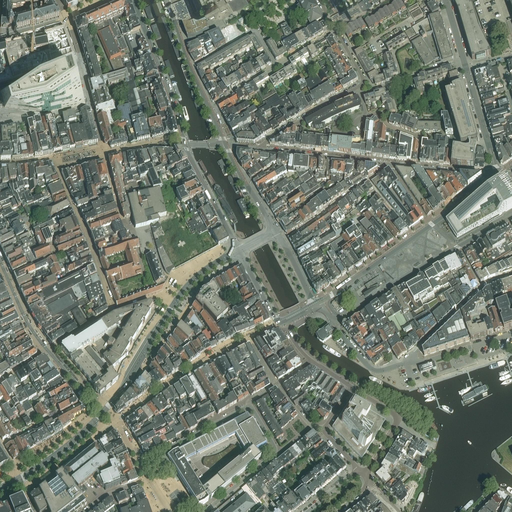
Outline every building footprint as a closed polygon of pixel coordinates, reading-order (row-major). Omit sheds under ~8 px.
[(2,0),(2,1),(3,1),(3,2),(2,20),(1,20),(1,28),(10,28),(11,28),(13,28),(12,26),(13,26),(12,21),(11,21),(11,17),(17,17),(17,12),(11,11),(12,9),(17,10),(17,9),(25,7),(24,3),(47,0),(2,0)] [(60,0),(67,11),(77,6),(73,0),(60,0)] [(186,0),(172,0),(173,1),(172,2),(173,3),(174,3),(175,6),(175,7),(174,8),(175,8),(176,8),(178,13),(177,14),(178,15),(180,14),(181,17),(182,17),(192,13),(186,0)] [(219,0),(220,1),(214,5),(213,2),(205,7),(207,11),(208,12),(212,19),(219,15),(238,3),(242,0),(219,0)] [(311,26),(323,19),(319,12),(312,0),(296,0),(300,6),(298,7),(296,8),(295,10),(296,12),(298,12),(299,11),(302,10),(305,17),(306,17),(311,26)] [(368,7),(363,0),(357,0),(358,1),(363,9),(368,7)] [(365,22),(369,30),(374,27),(374,28),(383,23),(383,22),(391,17),(392,18),(397,15),(396,14),(400,11),(401,12),(406,9),(403,4),(401,2),(400,0),(401,1),(365,22)] [(425,0),(429,5),(427,6),(433,16),(440,12),(435,2),(437,1),(436,0),(425,0)] [(471,0),(481,31),(482,34),(511,25),(511,24),(511,7),(511,6),(509,0),(471,0)] [(126,1),(121,3),(124,11),(131,8),(129,2),(128,2),(127,2),(126,1)] [(359,12),(363,9),(358,1),(354,4),(359,12)] [(456,6),(464,33),(479,29),(472,7),(470,2),(469,2),(456,6)] [(15,31),(30,27),(44,23),(60,18),(59,16),(58,15),(52,3),(51,4),(46,7),(45,7),(44,7),(44,8),(45,9),(46,11),(36,14),(35,10),(30,11),(30,12),(28,13),(29,16),(16,20),(12,21),(13,26),(12,26),(13,28),(13,29),(14,31),(15,31)] [(120,20),(123,15),(124,14),(123,13),(124,12),(124,11),(121,3),(114,6),(117,11),(116,12),(116,13),(113,14),(117,24),(120,22),(120,20)] [(143,7),(149,23),(155,21),(149,4),(143,7)] [(354,15),(359,12),(354,4),(349,7),(354,15)] [(408,10),(409,13),(419,7),(417,4),(408,10)] [(331,14),(339,10),(336,5),(332,7),(328,9),(331,14)] [(115,24),(117,24),(113,14),(116,13),(116,12),(117,11),(114,6),(109,9),(113,20),(115,24)] [(349,7),(345,9),(344,9),(349,17),(354,15),(349,7)] [(113,20),(109,9),(102,12),(105,18),(104,18),(105,21),(106,21),(107,22),(111,21),(113,20)] [(349,17),(344,9),(340,12),(344,20),(349,17)] [(414,20),(422,15),(423,14),(420,9),(410,14),(414,20)] [(344,20),(340,12),(339,10),(331,14),(334,20),(335,19),(336,21),(340,19),(341,21),(344,20)] [(192,13),(182,17),(181,17),(181,18),(181,19),(182,26),(183,28),(184,28),(188,39),(190,39),(190,40),(192,40),(192,39),(196,39),(209,32),(206,21),(204,16),(201,15),(205,14),(208,12),(207,11),(204,12),(199,14),(194,12),(192,13)] [(112,25),(111,21),(107,22),(106,21),(105,21),(104,18),(105,18),(102,12),(91,16),(93,22),(94,22),(95,26),(112,71),(113,73),(114,75),(126,71),(126,70),(122,56),(124,56),(125,55),(123,51),(127,49),(122,39),(117,41),(116,38),(118,37),(118,38),(121,37),(118,31),(117,27),(115,28),(113,25),(112,25)] [(128,21),(135,18),(133,12),(124,15),(127,21),(128,21)] [(409,39),(409,40),(414,47),(416,52),(420,59),(423,63),(425,66),(426,67),(443,62),(452,60),(453,59),(452,55),(451,53),(450,49),(449,45),(446,36),(445,31),(442,24),(442,21),(440,15),(430,17),(429,18),(425,20),(424,19),(416,23),(417,25),(412,28),(411,29),(405,33),(409,39)] [(85,25),(86,28),(94,25),(95,26),(94,22),(93,22),(91,16),(82,21),(84,26),(85,25)] [(171,42),(175,41),(165,16),(161,17),(171,42)] [(135,18),(128,21),(127,21),(126,22),(118,25),(120,30),(138,24),(137,21),(135,18)] [(327,29),(329,28),(323,19),(320,21),(322,24),(319,25),(324,33),(328,31),(327,29)] [(344,31),(348,39),(353,36),(352,35),(361,30),(361,31),(366,28),(364,24),(362,20),(362,21),(361,19),(361,20),(343,30),(344,31)] [(74,26),(77,34),(85,31),(87,30),(86,28),(85,25),(84,26),(82,21),(75,23),(76,24),(75,25),(74,26)] [(298,29),(301,34),(307,43),(312,40),(306,31),(304,32),(298,23),(295,25),(298,29)] [(130,33),(140,29),(139,26),(138,24),(120,30),(122,36),(130,33)] [(156,24),(151,26),(156,40),(161,38),(156,24)] [(236,32),(231,24),(227,27),(234,39),(238,36),(236,32)] [(319,25),(318,24),(311,28),(317,37),(324,33),(319,25)] [(286,25),(280,28),(285,38),(282,40),(283,41),(293,36),(286,25)] [(226,27),(223,29),(230,41),(234,39),(227,27),(226,27)] [(317,37),(311,28),(306,31),(312,40),(317,37)] [(223,29),(219,31),(226,43),(230,41),(223,29)] [(464,33),(472,60),(476,59),(477,61),(485,59),(485,56),(491,55),(479,29),(464,33)] [(273,34),(277,41),(284,36),(280,30),(273,34)] [(25,40),(5,44),(11,71),(13,79),(33,73),(52,64),(72,56),(64,33),(64,31),(45,36),(48,47),(50,53),(29,58),(27,51),(25,40)] [(212,34),(198,40),(198,42),(189,45),(188,46),(188,45),(188,47),(189,47),(190,51),(191,54),(190,54),(191,55),(191,56),(194,54),(200,51),(201,50),(202,52),(205,51),(204,49),(202,50),(201,48),(205,46),(206,48),(212,44),(215,50),(226,44),(223,38),(219,31),(212,34)] [(99,51),(101,50),(98,44),(94,32),(93,32),(97,44),(96,44),(99,51)] [(408,40),(407,40),(403,33),(384,44),(389,52),(408,40)] [(307,43),(301,34),(295,37),(300,47),(307,43)] [(79,38),(81,44),(90,41),(88,35),(79,38)] [(33,38),(24,40),(25,40),(27,51),(48,47),(45,36),(33,38)] [(254,36),(249,39),(253,46),(257,53),(260,52),(263,50),(254,36)] [(314,47),(317,53),(323,49),(320,45),(327,41),(331,49),(338,45),(332,36),(321,42),(321,43),(314,47)] [(133,53),(127,37),(124,37),(131,54),(133,53)] [(295,37),(288,41),(294,51),(300,47),(295,37)] [(210,71),(253,46),(249,39),(249,38),(197,68),(198,70),(197,70),(202,81),(207,78),(205,74),(210,71)] [(146,46),(145,43),(144,40),(138,42),(140,48),(146,46)] [(81,44),(83,50),(92,46),(91,45),(90,41),(81,44)] [(267,44),(273,56),(278,53),(272,41),(267,44)] [(294,51),(288,41),(283,44),(289,54),(294,51)] [(162,43),(158,45),(163,60),(167,59),(162,43)] [(178,61),(182,60),(176,44),(172,45),(178,61)] [(216,51),(215,50),(212,44),(206,48),(205,48),(209,55),(216,51)] [(334,55),(341,51),(338,45),(331,49),(334,55)] [(83,51),(84,55),(94,52),(92,46),(83,50),(83,51)] [(142,54),(148,51),(146,46),(140,48),(141,51),(142,54)] [(314,46),(307,51),(312,59),(319,55),(317,53),(314,47),(314,46)] [(357,58),(365,53),(362,49),(366,47),(365,46),(362,48),(354,52),(357,58)] [(277,61),(287,55),(284,49),(278,53),(273,56),(276,59),(277,61)] [(334,55),(331,49),(324,53),(328,58),(334,55)] [(135,69),(152,62),(150,57),(144,59),(142,54),(141,51),(133,54),(134,59),(133,59),(135,63),(137,62),(138,63),(133,65),(134,66),(132,66),(133,68),(134,68),(134,69),(135,69)] [(144,59),(150,57),(151,57),(148,51),(142,54),(144,59)] [(194,54),(198,61),(203,58),(200,54),(201,53),(200,51),(194,54)] [(337,60),(344,56),(341,51),(334,55),(337,60)] [(84,55),(86,60),(95,57),(94,52),(84,55)] [(111,71),(102,52),(100,53),(107,71),(105,72),(106,76),(113,73),(112,71),(111,71)] [(252,52),(246,55),(250,63),(256,74),(261,71),(256,62),(253,57),(254,56),(257,55),(255,52),(253,53),(252,52)] [(260,59),(266,68),(271,64),(272,64),(271,64),(270,62),(268,60),(269,59),(268,59),(267,57),(264,58),(260,52),(257,53),(260,59)] [(357,58),(360,63),(368,59),(365,53),(357,58)] [(396,69),(393,61),(391,54),(384,56),(383,54),(380,55),(381,57),(383,56),(386,67),(387,67),(388,71),(396,69)] [(125,55),(124,56),(122,56),(126,70),(131,68),(128,55),(125,56),(125,55)] [(245,67),(251,77),(256,74),(250,63),(246,55),(245,56),(250,63),(245,67)] [(334,55),(328,58),(331,64),(337,60),(334,55)] [(340,66),(347,62),(344,56),(337,60),(340,66)] [(86,60),(87,65),(97,62),(95,57),(86,60)] [(234,76),(240,84),(247,79),(241,69),(238,65),(242,63),(240,59),(232,64),(235,68),(234,68),(231,64),(227,67),(229,71),(230,70),(231,73),(235,71),(237,75),(234,76)] [(266,68),(260,59),(256,62),(261,71),(266,68)] [(364,69),(371,65),(368,59),(360,63),(364,69)] [(169,60),(164,62),(170,78),(175,77),(169,60)] [(337,60),(331,64),(334,69),(340,66),(337,60)] [(87,65),(89,71),(99,68),(97,62),(87,65)] [(137,73),(154,67),(152,62),(135,69),(136,72),(137,72),(137,73)] [(343,71),(350,67),(347,62),(340,66),(343,71)] [(186,82),(190,81),(183,63),(179,64),(183,74),(186,82)] [(374,70),(371,65),(364,69),(367,75),(374,70)] [(292,66),(288,69),(285,71),(290,78),(293,76),(297,83),(301,81),(304,79),(302,74),(298,76),(297,74),(292,66),(292,67),(292,66)] [(334,69),(337,75),(343,71),(340,66),(334,69)] [(245,67),(241,69),(247,79),(251,77),(245,67),(244,67),(245,67)] [(457,72),(456,72),(455,70),(452,71),(451,67),(450,67),(419,75),(420,76),(417,77),(418,80),(415,81),(414,82),(417,92),(424,89),(423,85),(428,83),(428,82),(443,78),(443,77),(448,75),(449,81),(450,80),(459,78),(457,72)] [(100,73),(99,68),(89,71),(91,76),(100,73)] [(129,82),(135,81),(131,68),(126,70),(126,71),(129,82)] [(145,75),(146,78),(156,74),(154,68),(135,75),(136,78),(145,75)] [(491,68),(486,69),(489,79),(491,86),(503,83),(502,80),(495,82),(491,69),(491,68)] [(396,75),(397,74),(396,69),(388,71),(383,73),(384,75),(378,77),(374,80),(375,85),(376,86),(392,81),(391,80),(394,79),(393,76),(396,75)] [(222,84),(227,92),(231,89),(226,81),(224,76),(226,75),(224,72),(223,72),(222,70),(217,73),(218,75),(217,75),(219,79),(222,84)] [(374,70),(367,75),(370,81),(371,80),(371,82),(374,80),(378,77),(378,76),(379,76),(376,70),(375,71),(374,70)] [(5,76),(0,77),(0,83),(10,81),(13,79),(11,71),(4,72),(5,76)] [(88,83),(91,95),(93,94),(99,93),(107,91),(105,83),(107,83),(108,86),(124,81),(125,84),(129,82),(126,71),(114,75),(102,79),(92,82),(92,81),(88,83)] [(213,84),(215,83),(216,82),(215,81),(217,80),(214,76),(213,76),(210,71),(205,74),(207,78),(208,77),(208,79),(203,82),(206,88),(213,84)] [(282,73),(286,81),(290,78),(285,71),(282,73)] [(343,71),(337,75),(341,82),(344,80),(342,76),(345,75),(343,71)] [(322,72),(317,75),(331,97),(335,94),(329,84),(327,80),(322,72)] [(352,84),(358,80),(353,72),(348,75),(350,78),(340,84),(343,89),(352,84)] [(92,82),(102,79),(100,73),(91,76),(92,81),(92,82)] [(276,76),(281,84),(286,81),(282,73),(276,76)] [(157,74),(156,74),(146,78),(144,78),(146,83),(147,85),(153,83),(154,85),(160,83),(157,74)] [(331,97),(317,75),(313,77),(326,100),(331,97)] [(234,76),(230,79),(236,87),(240,84),(234,76)] [(269,80),(269,81),(274,88),(281,84),(276,76),(269,80)] [(26,81),(0,92),(5,108),(14,109),(28,111),(45,114),(86,105),(80,82),(38,77),(26,81)] [(326,100),(313,77),(308,80),(321,103),(326,100)] [(218,87),(223,94),(227,92),(222,84),(219,79),(217,80),(215,81),(216,82),(215,83),(218,87)] [(231,89),(236,87),(230,79),(226,81),(231,89)] [(321,103),(308,80),(304,83),(311,95),(316,105),(321,103)] [(133,117),(133,119),(145,116),(146,116),(151,115),(151,112),(146,99),(151,97),(151,96),(158,94),(157,90),(158,89),(159,89),(160,88),(160,87),(161,86),(160,86),(159,87),(158,84),(160,84),(159,83),(160,83),(154,85),(154,86),(148,88),(148,87),(138,90),(135,81),(129,82),(125,84),(124,84),(130,107),(131,111),(133,117)] [(176,81),(171,83),(177,99),(182,97),(176,81)] [(479,90),(486,88),(485,82),(477,84),(479,90)] [(216,91),(215,92),(219,99),(224,95),(223,94),(218,87),(215,83),(213,84),(216,91)] [(259,92),(257,88),(254,83),(249,86),(255,95),(257,93),(262,101),(263,101),(265,100),(263,98),(259,92)] [(304,83),(298,87),(298,88),(310,109),(311,109),(316,106),(316,105),(311,95),(304,83)] [(216,91),(213,84),(206,88),(210,94),(215,92),(216,91)] [(469,110),(461,85),(454,87),(450,90),(450,91),(445,93),(452,116),(452,115),(453,117),(453,118),(460,143),(467,144),(469,144),(470,143),(478,141),(469,112),(468,113),(468,111),(469,110)] [(243,89),(249,98),(250,100),(256,96),(255,95),(249,86),(243,89)] [(479,90),(480,96),(495,91),(494,88),(491,89),(490,86),(486,88),(479,90)] [(298,88),(293,91),(294,93),(305,112),(310,109),(298,88)] [(195,106),(199,104),(193,89),(189,91),(195,106)] [(240,91),(245,100),(249,98),(243,89),(240,91)] [(425,89),(424,89),(417,92),(418,97),(427,95),(425,89)] [(480,96),(482,101),(506,94),(497,96),(496,94),(505,91),(504,89),(495,91),(480,96)] [(272,92),(263,98),(265,100),(276,93),(274,90),(271,91),(272,92)] [(384,104),(384,106),(393,103),(390,96),(389,94),(386,95),(385,91),(383,90),(374,93),(376,101),(381,99),(383,105),(384,104)] [(107,98),(109,97),(107,91),(99,93),(93,94),(93,96),(91,96),(93,102),(107,98)] [(246,105),(247,104),(245,100),(240,91),(235,94),(240,102),(243,101),(246,105)] [(294,93),(293,91),(286,95),(280,99),(277,95),(255,108),(257,112),(254,114),(266,135),(267,135),(272,132),(265,121),(266,120),(265,117),(267,115),(268,116),(269,116),(270,119),(269,120),(270,123),(276,120),(280,127),(286,123),(283,119),(278,112),(276,108),(278,107),(281,112),(292,106),(287,97),(294,93)] [(219,99),(215,92),(210,94),(212,97),(210,98),(212,103),(219,99)] [(151,96),(151,97),(152,97),(152,98),(153,98),(153,100),(156,106),(166,102),(163,93),(163,94),(162,94),(161,93),(158,94),(151,96)] [(294,93),(287,97),(292,106),(299,116),(305,112),(294,93)] [(240,102),(235,94),(231,97),(227,99),(231,105),(232,106),(233,106),(233,107),(236,105),(237,106),(241,104),(240,102)] [(482,101),(484,107),(508,100),(506,94),(482,101)] [(109,97),(107,98),(93,102),(95,109),(113,104),(113,101),(110,102),(109,97)] [(363,110),(359,98),(351,101),(345,103),(350,115),(355,113),(363,110)] [(231,105),(227,99),(223,102),(229,111),(230,112),(234,109),(232,106),(231,105)] [(509,104),(508,100),(484,107),(486,115),(508,108),(507,104),(509,104)] [(159,113),(164,112),(170,110),(169,108),(166,102),(156,106),(159,113)] [(223,102),(217,106),(219,109),(220,109),(223,114),(229,111),(223,102)] [(350,115),(345,103),(343,104),(337,106),(332,109),(337,121),(342,118),(349,116),(350,115)] [(95,109),(97,117),(99,117),(98,114),(110,111),(115,110),(113,104),(95,109)] [(186,104),(180,106),(184,121),(191,120),(186,104)] [(240,115),(250,109),(247,104),(246,105),(235,111),(234,109),(230,112),(229,111),(223,114),(227,122),(238,116),(240,115)] [(281,112),(287,122),(299,116),(292,106),(281,112)] [(130,107),(118,110),(119,114),(121,113),(122,120),(121,120),(121,122),(114,124),(115,131),(123,129),(123,127),(126,126),(126,127),(132,126),(132,125),(132,124),(131,124),(130,120),(133,119),(133,117),(131,118),(129,111),(131,111),(130,107)] [(200,108),(195,110),(200,122),(205,121),(200,108)] [(257,112),(255,108),(247,113),(236,119),(234,120),(227,123),(230,128),(249,117),(254,114),(257,112)] [(486,115),(488,122),(510,116),(508,108),(486,115)] [(83,125),(85,131),(94,129),(89,109),(87,110),(84,111),(80,112),(83,125)] [(329,124),(333,123),(336,121),(337,121),(332,109),(329,110),(323,113),(318,115),(325,127),(329,124)] [(159,120),(161,125),(166,123),(166,122),(173,120),(170,110),(164,112),(159,113),(158,113),(159,120)] [(110,129),(114,128),(110,111),(98,114),(99,117),(97,117),(101,132),(103,132),(110,129)] [(70,129),(75,148),(82,146),(78,127),(74,113),(74,112),(66,114),(67,116),(70,129)] [(262,139),(267,136),(266,135),(254,114),(249,117),(252,122),(262,139)] [(325,127),(318,115),(316,116),(310,120),(306,122),(309,128),(310,127),(313,129),(317,129),(323,128),(325,127)] [(403,118),(392,115),(389,124),(400,127),(403,118)] [(451,126),(449,118),(448,115),(445,115),(443,115),(442,115),(442,119),(443,119),(444,122),(444,123),(445,129),(445,130),(446,133),(453,133),(451,127),(451,126)] [(505,126),(505,127),(509,126),(511,124),(511,115),(510,116),(488,122),(491,130),(505,126)] [(69,149),(75,148),(70,129),(67,116),(62,117),(64,123),(65,128),(69,147),(69,149)] [(133,119),(130,120),(131,124),(132,124),(132,125),(133,125),(134,128),(133,128),(134,130),(137,142),(142,141),(150,139),(149,138),(149,137),(146,124),(147,123),(146,116),(145,116),(133,119)] [(414,133),(417,123),(409,119),(410,118),(404,116),(403,118),(400,127),(414,133)] [(62,151),(61,149),(59,140),(57,140),(56,137),(56,136),(57,136),(56,127),(55,123),(56,123),(54,117),(46,119),(45,120),(46,124),(48,133),(49,136),(53,153),(62,151)] [(57,129),(59,138),(59,140),(61,149),(62,149),(62,151),(69,149),(69,147),(65,128),(63,128),(61,120),(61,119),(60,118),(59,117),(57,118),(56,119),(56,120),(56,121),(55,122),(56,123),(57,129)] [(233,134),(247,126),(246,125),(252,122),(249,117),(230,128),(233,134)] [(43,135),(44,134),(48,133),(46,124),(45,120),(45,119),(40,121),(41,127),(43,135)] [(361,139),(361,141),(360,144),(360,149),(372,150),(373,141),(374,133),(373,133),(373,128),(375,128),(375,125),(379,123),(376,119),(373,119),(370,121),(367,121),(365,139),(364,139),(363,139),(363,140),(361,139)] [(32,122),(27,124),(29,133),(34,131),(36,131),(35,128),(41,127),(40,121),(38,121),(38,120),(33,121),(33,122),(34,127),(33,127),(32,122)] [(162,134),(163,134),(161,125),(159,120),(147,123),(151,137),(152,138),(163,136),(162,134)] [(166,122),(166,123),(169,132),(170,134),(177,132),(174,123),(173,120),(166,122)] [(273,131),(280,127),(276,120),(270,123),(269,124),(273,131)] [(262,139),(252,122),(246,125),(247,126),(250,131),(251,133),(246,133),(246,136),(242,135),(236,139),(237,142),(239,142),(240,142),(254,144),(262,139)] [(419,124),(417,123),(414,133),(440,133),(440,124),(439,122),(436,122),(436,124),(419,124)] [(166,123),(161,125),(163,134),(164,135),(169,134),(169,132),(166,123)] [(0,146),(0,147),(1,160),(1,161),(10,160),(10,159),(12,159),(21,158),(21,157),(21,155),(20,153),(19,148),(19,145),(18,140),(16,126),(8,128),(0,129),(0,146)] [(137,142),(134,130),(131,131),(130,126),(126,127),(129,138),(130,142),(130,144),(137,142)] [(233,134),(236,139),(242,135),(250,131),(247,126),(233,134)] [(491,131),(492,137),(504,134),(504,133),(511,131),(509,126),(505,127),(502,128),(491,131)] [(35,128),(36,131),(35,131),(41,154),(43,154),(48,154),(44,138),(44,134),(43,135),(41,127),(35,128)] [(88,145),(84,127),(78,129),(82,146),(88,145)] [(97,142),(94,129),(85,131),(88,145),(97,143),(97,142)] [(103,132),(101,132),(102,137),(103,139),(104,141),(105,145),(109,144),(113,143),(113,142),(114,141),(110,129),(103,132)] [(40,154),(41,154),(35,131),(34,131),(29,133),(35,157),(36,156),(40,154)] [(329,152),(329,145),(330,138),(331,132),(328,131),(327,138),(323,137),(323,143),(322,151),(329,152)] [(511,131),(504,133),(504,134),(492,137),(494,142),(501,140),(507,139),(511,136),(511,135),(511,136),(511,131)] [(113,143),(109,144),(110,148),(111,148),(114,147),(122,145),(126,144),(127,144),(126,143),(124,136),(123,136),(122,132),(118,133),(119,136),(115,137),(115,141),(114,141),(113,142),(113,143)] [(285,135),(284,135),(283,136),(282,136),(282,137),(281,137),(280,138),(279,139),(279,138),(278,139),(278,143),(278,146),(283,147),(284,139),(290,140),(291,132),(285,135)] [(443,165),(449,166),(451,152),(448,152),(448,149),(451,148),(453,135),(446,133),(443,139),(446,140),(445,151),(443,165)] [(296,135),(295,140),(295,148),(301,149),(303,135),(300,134),(300,135),(296,135)] [(303,135),(301,149),(308,149),(309,136),(303,135)] [(413,144),(413,140),(401,135),(399,145),(399,147),(408,148),(407,151),(406,161),(411,161),(412,155),(412,148),(412,146),(413,144)] [(315,150),(316,140),(316,136),(309,136),(308,149),(315,150)] [(329,145),(352,148),(353,143),(360,144),(361,141),(360,141),(360,140),(358,139),(356,138),(353,139),(352,140),(352,141),(330,138),(329,145)] [(422,141),(422,142),(421,149),(427,150),(427,156),(426,163),(433,164),(434,150),(439,150),(445,151),(446,140),(443,139),(439,138),(435,138),(435,139),(435,143),(422,141)] [(21,159),(28,158),(27,154),(26,147),(25,143),(25,139),(18,140),(19,145),(19,148),(20,153),(21,155),(21,157),(21,158),(21,159)] [(284,139),(283,147),(295,148),(295,140),(290,140),(284,139)] [(507,140),(507,139),(501,140),(503,150),(510,161),(511,159),(511,151),(509,146),(507,140)] [(494,142),(496,149),(500,165),(503,166),(510,161),(503,150),(501,140),(494,142)] [(379,145),(379,142),(373,141),(372,150),(371,157),(383,158),(384,148),(380,148),(380,145),(379,145)] [(471,146),(470,143),(469,144),(470,146),(469,150),(466,150),(463,150),(460,149),(453,148),(451,166),(474,168),(475,159),(476,146),(472,146),(471,146)] [(351,154),(352,148),(329,145),(329,152),(351,154)] [(389,159),(396,160),(398,148),(394,147),(391,147),(390,148),(389,159)] [(371,157),(372,150),(360,149),(352,148),(351,154),(371,157)] [(407,151),(399,150),(398,149),(397,160),(402,160),(406,161),(407,151)] [(475,159),(485,160),(484,150),(477,149),(475,159)] [(152,165),(155,174),(156,175),(160,174),(159,172),(162,171),(162,170),(160,165),(159,165),(155,167),(154,164),(158,163),(153,151),(147,153),(152,165)] [(165,158),(162,151),(155,151),(159,161),(160,165),(162,170),(165,168),(167,172),(171,170),(165,158)] [(174,169),(175,168),(176,167),(168,151),(162,151),(165,158),(171,170),(174,169)] [(180,165),(173,151),(168,151),(176,167),(180,165)] [(173,151),(180,165),(186,162),(181,152),(173,151)] [(149,163),(146,153),(139,154),(144,167),(145,170),(148,179),(149,179),(153,189),(159,188),(161,188),(159,183),(158,184),(149,163)] [(261,154),(253,153),(252,158),(252,160),(255,160),(257,163),(262,161),(260,160),(261,154)] [(135,163),(133,154),(126,155),(127,165),(128,167),(129,167),(131,175),(138,173),(137,170),(135,163)] [(144,167),(139,154),(133,154),(135,163),(137,170),(138,173),(139,177),(135,179),(136,183),(141,182),(144,191),(153,189),(149,179),(148,179),(145,170),(144,167)] [(267,169),(278,162),(278,156),(261,154),(260,160),(262,161),(262,162),(267,169)] [(122,164),(120,156),(120,155),(113,157),(108,158),(110,166),(112,166),(118,164),(122,164)] [(127,165),(126,155),(121,156),(123,166),(124,167),(128,183),(134,182),(131,175),(129,167),(128,167),(127,165)] [(273,168),(275,172),(283,167),(287,165),(288,165),(289,158),(278,156),(278,162),(277,165),(273,168)] [(297,173),(299,179),(301,178),(305,183),(309,180),(305,176),(306,175),(303,170),(303,166),(301,165),(302,159),(295,159),(294,173),(297,173)] [(309,180),(312,178),(308,173),(308,170),(309,160),(302,159),(301,165),(303,166),(303,170),(306,175),(305,176),(309,180)] [(475,159),(474,168),(483,170),(485,160),(475,159)] [(95,165),(99,180),(101,186),(107,185),(108,183),(107,178),(103,163),(102,160),(95,162),(95,165)] [(225,176),(229,174),(222,160),(218,162),(225,176)] [(244,170),(245,170),(252,166),(257,164),(255,162),(252,164),(249,160),(248,160),(240,164),(244,170)] [(202,161),(199,163),(206,175),(209,174),(202,161)] [(191,170),(186,162),(180,165),(176,167),(175,168),(174,169),(175,172),(172,174),(174,179),(182,175),(182,174),(191,170)] [(54,170),(52,163),(42,165),(43,167),(43,170),(44,181),(45,187),(50,185),(59,182),(57,177),(56,174),(54,170)] [(337,177),(338,163),(332,163),(331,173),(330,181),(333,185),(337,183),(339,183),(339,179),(336,179),(333,178),(334,177),(336,177),(337,177)] [(345,179),(346,164),(338,163),(337,177),(336,177),(336,179),(339,179),(339,183),(340,183),(342,179),(345,179)] [(118,164),(112,166),(110,166),(115,186),(124,218),(125,219),(130,218),(128,210),(129,210),(127,206),(125,196),(122,183),(123,181),(122,178),(122,179),(121,174),(124,173),(123,170),(120,171),(119,168),(118,164)] [(257,164),(252,166),(245,170),(248,175),(256,170),(259,175),(263,172),(260,167),(259,167),(257,164)] [(353,165),(346,164),(345,179),(344,182),(349,179),(352,178),(351,177),(351,178),(350,177),(353,170),(353,165)] [(43,170),(43,167),(42,167),(42,165),(34,166),(35,177),(36,177),(37,182),(36,182),(37,190),(44,188),(45,190),(48,189),(60,184),(59,182),(50,185),(45,187),(44,181),(43,170)] [(86,191),(87,198),(89,203),(97,201),(97,200),(104,198),(102,194),(102,190),(101,186),(99,180),(95,165),(87,167),(90,179),(91,179),(93,186),(94,189),(86,191)] [(365,173),(366,166),(355,165),(354,170),(351,177),(352,178),(354,176),(357,174),(360,175),(361,176),(365,173)] [(27,167),(27,169),(29,181),(30,193),(37,190),(36,182),(34,182),(34,178),(35,178),(35,177),(34,178),(33,166),(27,167)] [(378,171),(377,168),(366,166),(365,173),(361,176),(363,180),(367,178),(375,172),(376,172),(377,171),(378,171)] [(29,181),(27,169),(27,167),(21,168),(21,170),(22,178),(24,189),(24,195),(29,193),(30,193),(29,181)] [(90,179),(87,167),(81,168),(84,182),(85,187),(93,186),(91,179),(90,179)] [(286,173),(283,167),(275,172),(279,177),(286,173)] [(0,191),(2,196),(9,193),(7,187),(8,186),(6,169),(6,168),(0,168),(1,182),(1,185),(0,185),(0,191)] [(10,204),(11,206),(12,209),(21,206),(18,197),(24,195),(24,189),(18,190),(16,179),(17,179),(14,168),(7,168),(7,169),(6,169),(8,186),(7,187),(9,193),(12,200),(13,200),(14,202),(10,204)] [(80,168),(74,170),(77,181),(78,184),(83,182),(80,168)] [(265,178),(275,172),(273,168),(268,172),(263,175),(265,178)] [(409,179),(403,170),(396,169),(404,182),(409,179)] [(68,171),(71,181),(72,182),(77,181),(74,170),(68,171)] [(195,179),(191,170),(182,174),(182,175),(182,176),(178,178),(180,181),(184,179),(186,183),(195,179)] [(252,180),(259,175),(256,170),(248,175),(249,177),(252,180)] [(384,172),(389,179),(393,176),(391,171),(390,171),(390,170),(389,170),(388,170),(387,170),(387,171),(384,172)] [(405,170),(403,170),(409,179),(415,175),(415,176),(415,175),(412,171),(405,171),(405,170)] [(64,179),(66,183),(71,181),(68,171),(61,173),(64,179)] [(428,194),(434,190),(422,172),(412,171),(415,175),(425,189),(428,194)] [(279,177),(275,172),(265,178),(255,185),(258,190),(264,187),(271,183),(272,184),(274,183),(273,181),(279,177)] [(389,179),(384,172),(377,177),(378,178),(382,184),(383,182),(384,183),(386,182),(385,181),(389,179)] [(439,181),(435,174),(427,173),(434,185),(439,181)] [(363,180),(361,176),(360,175),(357,174),(354,176),(358,183),(363,180)] [(442,185),(447,182),(442,175),(435,174),(439,181),(442,185)] [(255,185),(265,178),(263,175),(254,181),(254,182),(254,183),(255,185)] [(230,176),(227,177),(237,196),(240,194),(230,176)] [(354,176),(352,178),(349,179),(354,187),(358,183),(354,176)] [(398,183),(393,176),(389,179),(385,181),(386,182),(384,183),(389,190),(399,183),(398,183)] [(468,188),(482,178),(460,176),(462,179),(465,183),(468,188)] [(211,177),(207,179),(212,188),(216,186),(211,177)] [(305,183),(301,178),(299,179),(292,184),(296,189),(305,183)] [(382,184),(378,178),(372,182),(371,183),(376,189),(382,184)] [(463,191),(457,182),(454,178),(449,181),(458,195),(463,191)] [(184,189),(175,193),(178,198),(186,194),(200,188),(195,179),(186,183),(182,184),(184,189)] [(316,182),(314,179),(299,189),(298,191),(270,209),(274,215),(285,207),(290,204),(295,200),(302,196),(304,199),(320,188),(318,185),(316,182)] [(354,187),(349,179),(344,182),(349,190),(353,187),(354,187)] [(408,187),(413,184),(409,179),(404,182),(408,187)] [(468,188),(465,183),(462,179),(457,182),(463,191),(468,188)] [(69,190),(74,188),(72,182),(71,181),(66,183),(68,189),(69,190)] [(262,197),(265,201),(288,186),(285,181),(275,188),(262,197)] [(439,181),(434,185),(438,190),(443,187),(442,185),(439,181)] [(456,196),(458,195),(449,181),(447,182),(442,185),(443,187),(451,200),(456,196)] [(344,182),(335,189),(340,196),(349,190),(344,182)] [(389,190),(384,183),(383,182),(382,184),(376,189),(386,200),(394,210),(398,206),(400,207),(407,202),(406,200),(409,197),(399,183),(389,190)] [(102,194),(104,198),(104,199),(110,198),(112,197),(111,192),(108,183),(107,185),(101,186),(102,190),(102,194)] [(264,187),(258,190),(261,196),(271,189),(270,188),(273,186),(272,184),(271,183),(264,187)] [(360,189),(359,189),(366,199),(371,195),(370,194),(375,190),(369,183),(364,186),(364,187),(361,190),(360,189)] [(446,222),(457,239),(511,208),(511,190),(510,187),(509,186),(508,186),(507,185),(506,184),(505,184),(504,184),(503,183),(501,184),(500,184),(499,184),(498,185),(446,222)] [(29,193),(24,195),(18,197),(21,206),(22,209),(24,209),(26,214),(27,217),(31,215),(40,211),(47,208),(51,207),(49,202),(52,198),(62,195),(64,194),(63,194),(62,194),(62,193),(63,193),(60,184),(48,189),(45,190),(39,193),(40,195),(31,199),(29,193)] [(270,208),(296,189),(292,184),(288,186),(265,201),(270,208)] [(416,189),(413,184),(408,187),(411,192),(416,189)] [(442,197),(440,198),(444,205),(445,204),(451,200),(443,187),(438,190),(442,197)] [(80,193),(76,194),(74,188),(69,190),(72,196),(75,202),(82,199),(80,193)] [(178,198),(176,199),(179,205),(181,204),(185,203),(189,201),(192,200),(204,195),(200,189),(186,195),(178,199),(178,198)] [(222,189),(216,192),(236,230),(242,227),(240,224),(227,197),(222,189)] [(335,199),(340,196),(335,189),(329,193),(327,191),(325,193),(331,202),(335,199)] [(363,202),(365,200),(366,199),(359,189),(355,192),(362,201),(363,201),(363,202)] [(127,198),(137,236),(145,254),(158,251),(159,255),(160,260),(162,265),(164,270),(165,272),(166,274),(167,275),(169,276),(171,272),(172,271),(161,250),(151,228),(153,227),(152,224),(157,223),(156,218),(166,216),(165,211),(159,190),(127,198)] [(415,199),(421,195),(417,190),(412,193),(415,199)] [(425,201),(433,212),(434,212),(444,204),(444,205),(440,198),(439,198),(434,190),(428,194),(430,197),(425,200),(425,201)] [(352,194),(359,204),(361,203),(360,202),(362,201),(355,192),(353,193),(352,194),(352,193),(352,194)] [(12,200),(9,193),(2,196),(0,196),(0,204),(9,201),(12,200)] [(325,193),(317,199),(323,208),(326,205),(326,206),(329,204),(328,204),(331,202),(325,193)] [(54,205),(66,200),(64,194),(62,195),(52,198),(49,202),(51,207),(54,205)] [(360,206),(359,204),(352,194),(351,195),(348,196),(354,204),(355,203),(359,207),(360,206)] [(378,194),(375,197),(370,200),(372,203),(374,201),(380,197),(378,194)] [(192,200),(189,201),(185,203),(191,215),(197,212),(195,207),(197,207),(199,211),(209,206),(204,195),(192,200),(194,203),(193,204),(192,200)] [(419,205),(420,205),(425,201),(425,200),(424,201),(421,195),(415,199),(419,205)] [(356,209),(357,209),(357,208),(354,204),(348,196),(345,199),(350,206),(351,205),(353,208),(354,207),(356,209)] [(414,214),(420,222),(423,219),(418,211),(409,197),(406,200),(407,202),(414,214)] [(90,204),(89,203),(87,198),(82,200),(75,202),(78,209),(90,204)] [(97,200),(97,201),(98,204),(100,212),(107,209),(104,199),(104,198),(97,200)] [(110,198),(104,199),(107,209),(113,207),(112,207),(114,207),(112,198),(110,198)] [(307,208),(313,216),(318,213),(317,211),(323,208),(317,199),(310,204),(311,204),(307,208)] [(339,205),(337,207),(341,212),(343,215),(347,212),(346,210),(351,207),(352,209),(353,208),(351,205),(350,206),(345,199),(340,203),(338,204),(339,205)] [(47,209),(47,208),(40,211),(44,219),(51,216),(52,215),(52,216),(53,215),(69,208),(66,200),(54,205),(55,206),(47,209)] [(357,208),(357,209),(361,214),(366,209),(368,212),(372,209),(370,206),(369,206),(365,200),(363,202),(364,202),(362,203),(363,205),(360,206),(359,207),(357,208)] [(433,212),(425,201),(420,205),(427,216),(433,212)] [(414,226),(420,222),(414,214),(407,202),(400,207),(405,215),(414,226)] [(372,209),(375,213),(376,215),(381,211),(379,209),(377,207),(375,205),(374,203),(373,204),(374,204),(373,205),(373,204),(370,206),(372,209)] [(100,212),(98,204),(95,205),(95,206),(91,208),(90,208),(93,214),(83,218),(86,225),(96,221),(104,218),(117,214),(115,207),(113,207),(107,209),(100,212)] [(186,217),(189,216),(183,204),(181,206),(186,217)] [(379,209),(381,211),(385,217),(388,215),(393,212),(386,204),(379,209)] [(279,218),(294,209),(291,205),(285,208),(285,207),(274,215),(277,220),(279,218)] [(11,206),(0,209),(0,215),(2,215),(2,214),(11,210),(12,209),(11,206)] [(331,219),(341,212),(337,207),(336,206),(335,207),(329,212),(328,211),(327,212),(331,219)] [(401,218),(409,229),(414,226),(405,215),(400,207),(398,206),(394,210),(401,218)] [(83,218),(93,214),(90,208),(91,208),(91,207),(80,211),(83,218)] [(184,219),(188,227),(192,234),(195,232),(198,236),(207,231),(206,230),(209,229),(207,225),(217,220),(213,214),(212,212),(210,207),(209,207),(197,212),(191,215),(189,216),(192,221),(190,223),(187,217),(186,218),(184,219)] [(241,210),(249,225),(254,222),(247,207),(241,210)] [(294,209),(279,218),(279,219),(277,220),(280,225),(298,213),(295,208),(294,209)] [(299,214),(298,215),(303,223),(313,216),(307,208),(299,214)] [(11,210),(2,214),(2,215),(0,215),(0,220),(0,221),(13,215),(11,210)] [(50,220),(53,226),(73,217),(74,217),(71,210),(70,211),(50,220)] [(385,217),(381,211),(376,215),(381,221),(383,224),(385,226),(388,230),(393,236),(395,239),(400,235),(401,235),(385,217)] [(322,216),(328,225),(332,222),(330,219),(331,219),(327,212),(322,216)] [(4,221),(5,224),(18,218),(15,213),(13,215),(0,221),(1,222),(4,221)] [(280,225),(283,230),(291,225),(290,222),(291,221),(296,218),(295,217),(298,215),(299,214),(298,213),(280,225)] [(376,221),(369,213),(365,213),(362,216),(366,220),(371,225),(376,221)] [(0,233),(21,223),(22,224),(25,223),(29,221),(27,217),(26,214),(5,224),(3,225),(0,226),(0,233)] [(291,225),(283,230),(287,235),(291,232),(293,230),(295,229),(299,226),(303,223),(298,215),(295,217),(296,218),(291,221),(293,223),(291,225)] [(385,217),(401,235),(408,230),(397,217),(392,220),(388,215),(385,217)] [(100,230),(110,226),(120,223),(117,216),(98,223),(100,230)] [(328,225),(322,216),(314,221),(319,228),(318,229),(322,234),(330,229),(327,225),(328,225)] [(60,238),(65,236),(80,231),(75,219),(74,219),(58,226),(58,227),(55,228),(54,228),(53,226),(50,220),(32,228),(32,230),(33,231),(35,236),(41,234),(47,231),(52,229),(54,230),(55,230),(55,232),(59,231),(60,233),(59,234),(60,238)] [(209,229),(210,230),(219,225),(217,220),(207,225),(209,229)] [(379,247),(381,249),(388,244),(371,225),(366,220),(364,221),(360,224),(369,234),(379,247)] [(318,229),(319,228),(314,221),(304,228),(309,235),(310,234),(315,230),(318,229)] [(371,225),(388,244),(393,240),(376,221),(371,225)] [(21,223),(0,233),(0,245),(1,245),(2,245),(23,235),(27,233),(29,232),(25,223),(22,224),(21,223)] [(100,230),(98,223),(87,227),(90,233),(92,233),(100,230)] [(120,244),(121,244),(131,240),(129,233),(124,235),(123,233),(124,233),(120,223),(110,226),(114,235),(116,234),(120,244)] [(210,230),(212,235),(222,230),(219,225),(210,230)] [(368,236),(363,230),(359,225),(355,228),(359,234),(361,233),(365,239),(363,241),(373,255),(379,251),(373,243),(368,236)] [(113,239),(115,246),(120,244),(116,234),(114,235),(110,226),(100,230),(92,233),(90,233),(94,244),(104,241),(104,240),(114,237),(114,239),(113,239)] [(509,236),(511,240),(511,236),(511,234),(511,233),(511,232),(508,226),(503,229),(508,236),(509,236)] [(338,227),(332,231),(336,237),(342,233),(338,227)] [(304,228),(296,234),(302,240),(309,235),(304,228)] [(373,255),(363,241),(365,239),(361,233),(359,234),(355,228),(351,232),(347,234),(351,240),(354,237),(358,243),(368,259),(373,255)] [(499,232),(503,239),(507,237),(511,242),(511,241),(511,240),(509,236),(508,236),(503,229),(499,232)] [(227,239),(222,230),(212,235),(218,246),(226,241),(227,239)] [(319,236),(315,230),(310,234),(314,240),(319,236)] [(47,231),(41,234),(45,245),(52,242),(51,238),(53,237),(52,233),(49,234),(47,231)] [(82,237),(80,231),(65,236),(60,238),(54,241),(56,248),(82,237)] [(303,249),(297,253),(300,259),(301,259),(303,257),(306,256),(323,245),(329,241),(336,237),(332,231),(328,234),(325,236),(319,239),(316,242),(309,246),(303,249)] [(487,240),(498,259),(505,254),(501,247),(506,243),(503,239),(499,232),(495,234),(496,235),(487,240)] [(0,245),(0,246),(2,251),(4,250),(29,238),(27,233),(23,235),(2,245),(0,245)] [(46,246),(45,245),(41,234),(35,236),(35,237),(40,248),(46,246)] [(302,240),(296,234),(289,239),(293,246),(302,240)] [(302,240),(293,246),(296,252),(304,247),(309,243),(314,240),(310,234),(309,235),(302,240)] [(351,240),(347,234),(346,235),(343,237),(347,244),(341,248),(344,253),(352,248),(358,244),(357,243),(358,243),(354,237),(351,240)] [(85,243),(82,237),(56,248),(58,253),(60,253),(65,251),(77,247),(85,243)] [(342,237),(338,240),(334,243),(330,245),(335,252),(341,248),(347,244),(343,237),(342,237)] [(23,248),(26,256),(31,254),(30,253),(35,251),(37,250),(32,239),(20,244),(23,248)] [(94,244),(97,252),(115,246),(113,239),(110,241),(111,245),(106,247),(104,241),(94,244)] [(113,296),(117,307),(139,299),(140,299),(140,298),(141,298),(143,298),(143,297),(146,296),(146,297),(147,296),(148,295),(149,297),(151,296),(150,295),(152,294),(152,296),(154,295),(154,294),(155,293),(156,294),(158,294),(158,292),(162,291),(162,290),(163,291),(167,281),(168,280),(168,279),(168,278),(162,275),(158,262),(155,253),(146,256),(155,284),(155,285),(120,297),(112,277),(115,276),(117,282),(141,275),(136,249),(138,248),(140,247),(137,239),(135,239),(131,240),(121,244),(124,252),(127,264),(110,270),(105,258),(100,260),(103,270),(104,270),(105,272),(104,272),(105,273),(104,273),(105,273),(113,296)] [(481,242),(493,261),(498,259),(487,240),(486,239),(481,242)] [(477,245),(483,255),(490,264),(494,262),(493,261),(481,242),(477,245)] [(501,247),(505,254),(511,251),(507,246),(506,243),(501,247)] [(20,244),(4,251),(2,252),(5,257),(6,256),(23,248),(20,244)] [(121,244),(120,244),(115,246),(97,252),(100,260),(105,258),(108,257),(122,253),(124,252),(121,244)] [(352,248),(362,263),(367,259),(358,244),(352,248)] [(330,245),(326,248),(330,253),(333,252),(337,257),(338,257),(348,272),(354,268),(344,253),(341,248),(335,252),(330,245)] [(471,248),(478,258),(481,263),(481,262),(482,261),(480,257),(483,255),(477,245),(471,248)] [(79,248),(82,254),(83,253),(88,252),(86,246),(79,248)] [(9,265),(23,258),(26,256),(23,248),(6,256),(7,256),(5,257),(9,265)] [(35,253),(32,254),(36,262),(50,256),(50,255),(47,248),(35,253)] [(76,257),(82,254),(79,248),(73,251),(74,255),(76,257)] [(322,258),(323,258),(330,253),(326,248),(321,251),(321,250),(319,252),(317,253),(320,259),(322,258)] [(344,253),(354,268),(362,263),(352,248),(344,253)] [(470,255),(472,259),(473,261),(474,263),(471,265),(478,262),(479,263),(476,264),(477,264),(472,267),(472,268),(481,263),(478,258),(471,248),(469,249),(471,254),(470,255)] [(26,267),(36,262),(32,254),(35,253),(35,251),(30,253),(31,254),(26,256),(23,258),(26,267)] [(74,255),(73,251),(63,255),(63,256),(61,257),(65,267),(78,261),(76,257),(74,255)] [(83,253),(82,254),(76,257),(78,261),(90,257),(88,252),(83,253)] [(333,252),(330,253),(323,258),(322,258),(325,263),(326,262),(326,263),(330,261),(334,267),(335,267),(341,277),(342,277),(347,273),(336,258),(337,257),(333,252)] [(314,263),(320,259),(317,253),(316,254),(310,257),(314,263)] [(51,274),(52,277),(61,273),(57,263),(55,257),(45,262),(48,268),(51,274)] [(90,257),(78,261),(65,267),(68,273),(91,264),(92,263),(90,257)] [(304,268),(306,267),(311,264),(314,263),(310,257),(301,262),(304,268)] [(463,271),(457,260),(455,257),(450,260),(457,274),(463,271)] [(12,273),(26,267),(23,258),(9,265),(12,273)] [(444,263),(450,273),(452,277),(455,282),(458,281),(459,280),(460,280),(457,274),(450,260),(444,263)] [(33,266),(32,267),(35,273),(44,269),(48,268),(45,262),(45,261),(39,264),(36,265),(33,266)] [(330,261),(326,263),(337,280),(341,277),(335,267),(334,267),(330,261)] [(325,264),(322,265),(326,275),(327,274),(328,277),(328,278),(328,279),(329,278),(332,284),(337,281),(337,280),(326,263),(326,262),(325,263),(325,264)] [(511,270),(508,262),(507,262),(503,264),(508,272),(511,270)] [(444,263),(438,266),(446,279),(447,280),(452,277),(450,273),(446,267),(447,267),(444,263)] [(483,268),(481,263),(472,268),(475,272),(483,268)] [(503,264),(503,263),(499,265),(503,274),(508,272),(503,264)] [(307,268),(305,269),(307,273),(314,269),(311,264),(306,267),(307,268)] [(491,278),(499,275),(494,267),(493,264),(485,269),(486,270),(484,271),(484,270),(480,272),(480,271),(475,273),(481,283),(490,277),(490,278),(491,278)] [(499,265),(498,264),(494,267),(499,275),(503,274),(499,265)] [(314,269),(307,273),(309,278),(317,274),(320,273),(322,277),(326,275),(322,265),(314,269)] [(241,266),(236,269),(241,278),(246,275),(241,266)] [(438,266),(433,269),(439,279),(441,283),(446,279),(438,266)] [(13,276),(14,278),(15,280),(16,282),(18,281),(33,274),(35,273),(32,267),(20,273),(13,276)] [(88,279),(96,276),(97,276),(94,268),(93,269),(85,272),(88,279)] [(35,273),(33,274),(35,281),(42,278),(47,276),(44,269),(35,273)] [(236,269),(225,275),(230,284),(236,281),(240,287),(241,289),(246,287),(241,278),(236,269)] [(424,275),(434,292),(440,289),(440,288),(443,286),(443,287),(449,283),(453,290),(447,293),(448,295),(450,297),(455,294),(456,294),(458,293),(459,295),(462,292),(455,282),(452,277),(447,280),(446,279),(441,283),(439,279),(433,269),(432,270),(430,271),(424,275)] [(463,272),(463,271),(457,274),(459,274),(462,281),(459,283),(464,290),(465,290),(466,289),(468,291),(470,294),(473,291),(469,284),(465,276),(463,272)] [(465,276),(469,284),(475,281),(471,273),(465,276)] [(16,282),(19,288),(21,287),(35,281),(33,274),(18,281),(16,282)] [(47,276),(42,278),(44,283),(53,279),(52,277),(51,274),(48,275),(47,276)] [(317,274),(309,278),(311,283),(319,277),(317,274)] [(323,279),(321,280),(323,283),(325,281),(328,287),(332,284),(329,278),(328,279),(328,278),(328,277),(327,274),(326,275),(322,277),(323,279)] [(225,275),(219,279),(224,289),(228,287),(230,291),(227,293),(227,294),(230,299),(234,296),(233,294),(235,293),(233,290),(231,285),(230,284),(225,275)] [(246,275),(241,278),(246,287),(251,284),(246,275)] [(83,280),(84,283),(83,283),(77,287),(71,290),(74,296),(86,291),(100,284),(99,283),(97,277),(96,276),(88,279),(83,280)] [(423,276),(417,279),(428,298),(434,295),(423,276)] [(319,277),(311,283),(313,287),(321,282),(319,278),(319,277)] [(19,288),(19,289),(19,290),(20,292),(21,293),(23,292),(44,283),(42,278),(35,281),(21,287),(19,288)] [(77,287),(73,278),(57,285),(40,292),(36,294),(51,325),(68,315),(71,313),(79,308),(80,307),(77,302),(75,296),(86,291),(83,283),(77,287)] [(26,299),(37,294),(40,293),(40,292),(57,285),(56,284),(56,285),(53,279),(44,283),(23,292),(21,293),(24,300),(26,299)] [(219,279),(213,282),(221,298),(227,294),(227,293),(224,289),(219,279)] [(413,281),(413,282),(421,297),(423,301),(428,298),(417,279),(413,281)] [(511,291),(511,279),(501,283),(504,294),(511,291)] [(323,283),(319,285),(322,291),(328,287),(325,281),(323,283)] [(458,281),(455,282),(462,292),(466,298),(470,294),(468,291),(467,291),(465,290),(464,290),(459,283),(458,281)] [(478,286),(475,281),(469,284),(473,291),(477,287),(478,286)] [(202,308),(216,323),(218,321),(227,312),(213,297),(218,293),(213,282),(210,285),(209,286),(210,287),(201,291),(202,292),(199,294),(200,295),(196,299),(197,300),(195,303),(201,309),(202,308)] [(413,282),(405,286),(414,301),(421,297),(413,282)] [(504,294),(501,283),(496,285),(500,297),(503,296),(503,294),(504,294)] [(103,297),(100,284),(86,291),(74,296),(77,302),(83,299),(89,296),(93,302),(103,297)] [(245,289),(235,295),(236,297),(239,296),(241,299),(248,295),(254,292),(251,285),(245,289)] [(319,285),(314,288),(316,293),(318,294),(322,291),(319,285)] [(500,297),(496,285),(490,288),(494,298),(496,297),(496,299),(500,298),(500,297)] [(405,286),(398,290),(408,305),(409,305),(414,313),(424,307),(423,306),(421,301),(419,302),(416,304),(414,301),(405,286)] [(369,291),(365,294),(367,296),(378,289),(377,287),(372,289),(369,291)] [(487,306),(485,309),(486,310),(496,307),(495,304),(494,304),(489,288),(482,294),(486,307),(487,306)] [(409,326),(416,322),(414,319),(410,314),(397,290),(391,294),(398,306),(402,312),(403,315),(409,326)] [(240,304),(235,306),(237,308),(246,303),(257,296),(254,292),(248,295),(241,299),(239,300),(240,304)] [(456,294),(455,294),(461,303),(466,298),(462,292),(459,295),(458,293),(456,294)] [(438,299),(436,300),(438,303),(446,317),(453,311),(455,309),(456,308),(450,297),(448,295),(447,293),(438,299)] [(390,294),(384,298),(394,314),(395,316),(402,312),(398,306),(398,307),(390,294)] [(455,294),(450,297),(456,308),(457,307),(461,303),(455,294)] [(333,305),(334,307),(337,312),(339,310),(338,310),(340,308),(341,309),(343,308),(341,305),(342,304),(343,304),(343,303),(344,302),(344,303),(344,302),(346,301),(348,300),(344,295),(337,300),(333,302),(332,303),(332,304),(332,305),(333,305)] [(467,329),(475,326),(483,323),(490,321),(486,310),(485,309),(481,295),(462,314),(464,320),(467,329)] [(0,305),(10,301),(8,296),(0,298),(0,305)] [(98,310),(106,306),(103,297),(93,302),(89,296),(83,299),(86,306),(83,308),(81,309),(89,322),(95,318),(92,313),(98,310)] [(260,301),(257,296),(246,303),(249,308),(260,301)] [(384,298),(377,303),(385,315),(391,325),(390,325),(396,336),(397,336),(398,338),(400,337),(405,335),(406,335),(412,331),(409,326),(403,315),(402,312),(395,316),(394,314),(384,298)] [(83,299),(77,302),(80,307),(82,306),(83,308),(86,306),(83,299)] [(496,302),(497,305),(496,305),(504,330),(511,327),(511,317),(506,301),(505,299),(496,302)] [(434,307),(438,303),(436,300),(427,305),(430,310),(434,307)] [(10,301),(0,305),(0,313),(11,309),(11,307),(13,307),(10,301)] [(118,365),(143,324),(149,314),(147,314),(152,306),(150,303),(113,315),(99,323),(95,326),(72,340),(80,353),(89,347),(90,348),(90,347),(92,346),(111,369),(112,370),(118,365)] [(192,307),(200,316),(204,313),(195,303),(192,307)] [(226,307),(226,308),(229,313),(227,314),(230,319),(234,316),(236,315),(239,320),(243,325),(245,324),(249,331),(254,328),(253,326),(251,323),(250,321),(243,311),(248,308),(249,308),(246,303),(237,308),(235,309),(233,305),(232,304),(230,305),(228,306),(226,307)] [(371,307),(385,329),(390,325),(391,325),(377,303),(371,307)] [(446,317),(438,303),(434,307),(442,321),(446,317)] [(92,313),(95,318),(107,311),(106,306),(98,310),(92,313)] [(253,308),(248,312),(253,321),(251,322),(255,328),(256,327),(263,324),(262,322),(258,315),(257,312),(254,308),(254,307),(253,308)] [(375,327),(378,333),(385,329),(371,307),(365,311),(375,327)] [(434,307),(430,310),(433,316),(438,325),(442,321),(434,307)] [(11,309),(0,313),(0,321),(14,315),(16,314),(13,308),(11,309)] [(263,308),(257,312),(258,315),(262,322),(263,324),(270,320),(266,314),(265,311),(263,308)] [(86,324),(77,309),(71,313),(80,328),(86,324)] [(190,310),(180,324),(192,334),(198,330),(202,328),(194,315),(190,310)] [(417,317),(414,319),(416,322),(417,324),(425,337),(437,326),(432,316),(433,316),(430,310),(426,312),(417,317)] [(503,330),(496,310),(488,312),(495,333),(503,330)] [(367,326),(372,335),(375,340),(376,341),(380,339),(380,338),(381,337),(378,333),(375,327),(365,311),(360,315),(367,326)] [(204,313),(200,316),(208,330),(214,339),(215,340),(217,345),(224,341),(219,333),(217,330),(215,326),(214,324),(204,313)] [(227,314),(223,318),(224,319),(225,321),(226,323),(229,327),(235,336),(238,335),(249,331),(245,324),(243,325),(239,320),(237,321),(234,316),(230,319),(227,314)] [(0,321),(0,331),(2,330),(1,330),(18,321),(19,321),(16,315),(14,315),(0,321)] [(58,331),(64,328),(72,322),(68,315),(51,325),(41,331),(44,335),(46,338),(58,331)] [(354,318),(350,321),(357,330),(361,335),(364,339),(368,336),(363,328),(367,326),(360,315),(356,317),(354,318)] [(465,331),(462,321),(460,315),(459,316),(457,318),(455,320),(453,322),(452,323),(450,325),(448,327),(446,329),(444,330),(442,332),(440,334),(438,336),(437,337),(437,338),(435,339),(432,341),(433,341),(431,343),(429,344),(427,346),(425,348),(425,349),(423,350),(422,351),(423,352),(424,356),(424,357),(425,356),(427,355),(427,356),(430,355),(430,354),(432,354),(434,353),(436,352),(436,353),(439,352),(439,351),(441,351),(443,350),(445,349),(445,350),(448,349),(448,348),(450,348),(452,347),(454,346),(454,347),(457,346),(457,345),(459,345),(461,344),(463,344),(466,343),(467,342),(469,342),(469,341),(465,331)] [(217,324),(215,326),(217,330),(218,330),(222,336),(224,339),(225,341),(230,338),(235,336),(229,327),(226,323),(225,321),(224,319),(222,321),(221,320),(218,322),(219,323),(217,324)] [(343,328),(346,331),(349,335),(354,332),(355,331),(357,330),(350,321),(350,322),(347,323),(347,324),(346,324),(345,325),(344,325),(344,326),(343,326),(343,327),(343,328)] [(490,321),(483,323),(488,335),(489,335),(492,334),(494,333),(490,321)] [(2,330),(0,331),(0,335),(2,334),(3,336),(21,326),(19,322),(17,323),(3,330),(2,330)] [(72,322),(64,328),(68,335),(77,329),(72,322)] [(425,338),(417,324),(416,322),(409,326),(412,331),(420,343),(420,342),(425,338)] [(475,326),(467,329),(471,340),(470,340),(471,341),(488,335),(483,323),(475,326)] [(180,324),(176,330),(183,336),(187,341),(191,335),(192,334),(180,324)] [(396,336),(390,325),(385,329),(378,333),(381,337),(380,338),(380,339),(384,345),(385,344),(385,343),(387,342),(396,336)] [(2,334),(0,335),(0,342),(5,340),(6,339),(10,337),(21,332),(23,331),(21,326),(3,336),(2,334)] [(316,335),(319,340),(327,333),(330,338),(335,334),(334,332),(333,331),(332,330),(331,328),(330,327),(329,326),(326,328),(324,329),(322,331),(321,331),(316,335)] [(64,328),(58,331),(46,338),(52,345),(68,335),(64,328)] [(176,330),(173,334),(175,336),(181,342),(183,344),(187,341),(183,336),(176,330)] [(204,352),(211,349),(208,343),(203,336),(201,334),(199,332),(198,330),(192,334),(197,340),(204,352)] [(217,345),(215,340),(214,339),(212,340),(206,330),(199,332),(201,334),(203,336),(208,343),(211,349),(217,345)] [(278,330),(271,333),(276,341),(280,347),(286,343),(284,340),(282,337),(278,330)] [(354,332),(349,335),(354,341),(359,336),(361,335),(357,330),(355,331),(354,332)] [(21,332),(10,337),(12,342),(14,341),(16,345),(27,339),(25,335),(23,331),(21,332)] [(420,343),(412,331),(406,335),(414,347),(420,343)] [(265,336),(259,339),(271,357),(282,350),(280,347),(276,341),(271,333),(270,333),(266,336),(265,336)] [(330,338),(327,333),(319,340),(323,343),(330,338)] [(191,335),(187,341),(189,344),(191,342),(192,345),(199,356),(204,352),(197,340),(192,334),(191,335)] [(173,335),(170,339),(179,349),(183,345),(181,343),(174,337),(173,335)] [(359,336),(354,341),(358,345),(362,350),(366,347),(365,346),(367,345),(365,343),(370,339),(369,337),(368,336),(364,339),(361,335),(359,336)] [(362,350),(366,354),(374,347),(371,343),(375,340),(372,335),(369,337),(370,339),(365,343),(367,345),(365,346),(366,347),(362,350)] [(400,337),(402,340),(403,342),(409,352),(414,347),(406,335),(405,335),(400,337)] [(396,336),(387,342),(392,350),(392,351),(394,353),(394,354),(396,356),(395,356),(396,357),(397,359),(398,359),(398,360),(398,359),(398,360),(399,359),(401,358),(401,357),(404,356),(404,355),(407,353),(402,344),(398,338),(397,336),(396,336)] [(0,355),(2,360),(5,365),(8,363),(13,360),(15,359),(21,355),(25,353),(33,348),(32,348),(33,348),(27,339),(16,345),(15,346),(12,348),(12,347),(11,348),(10,347),(9,347),(5,340),(0,342),(0,355)] [(170,339),(166,343),(175,353),(176,354),(180,350),(179,349),(170,339)] [(259,339),(254,342),(256,346),(260,352),(265,360),(271,357),(259,339)] [(60,348),(70,360),(80,353),(72,340),(71,341),(61,347),(60,348)] [(290,349),(287,344),(286,343),(280,347),(282,350),(283,353),(290,349)] [(323,343),(320,347),(339,358),(341,355),(323,343)] [(261,368),(249,344),(243,347),(250,362),(249,363),(253,371),(261,368)] [(385,350),(384,350),(388,354),(391,351),(385,344),(384,345),(382,345),(385,350)] [(194,359),(199,356),(192,345),(187,349),(194,359)] [(375,356),(376,355),(384,350),(385,350),(382,345),(373,351),(372,351),(366,355),(371,361),(376,357),(375,356)] [(165,346),(162,350),(168,358),(172,354),(165,346)] [(109,373),(110,372),(110,371),(108,369),(90,347),(90,348),(89,347),(80,353),(110,388),(111,387),(112,386),(116,382),(117,382),(116,382),(117,381),(112,375),(111,376),(109,373)] [(243,347),(237,351),(248,374),(253,371),(249,363),(250,362),(243,347)] [(33,348),(25,353),(29,359),(37,354),(33,348)] [(194,359),(187,349),(187,348),(182,352),(185,356),(189,362),(194,359)] [(282,362),(294,354),(290,349),(283,353),(278,356),(278,355),(276,357),(279,363),(280,362),(281,363),(282,363),(282,362)] [(169,359),(168,358),(162,350),(159,354),(165,361),(169,359)] [(180,350),(176,354),(181,360),(184,366),(189,362),(185,356),(182,352),(180,350)] [(371,361),(375,366),(375,365),(388,354),(384,350),(376,355),(375,356),(376,357),(371,361)] [(237,351),(232,354),(238,366),(241,365),(243,367),(239,369),(241,373),(243,372),(244,373),(245,375),(246,375),(248,374),(237,351)] [(22,357),(20,358),(23,362),(29,359),(25,353),(21,355),(22,357)] [(80,353),(70,360),(70,361),(71,360),(75,365),(88,381),(92,385),(93,386),(92,387),(93,387),(95,389),(94,389),(95,389),(95,390),(100,395),(100,396),(101,395),(105,392),(106,391),(110,388),(80,353)] [(166,362),(165,361),(159,354),(157,357),(163,365),(166,362)] [(172,354),(168,358),(169,359),(165,361),(166,362),(175,373),(182,368),(176,359),(172,354)] [(226,357),(232,369),(237,376),(239,375),(241,373),(239,369),(231,354),(226,357)] [(289,364),(297,359),(294,354),(282,362),(282,363),(285,367),(289,364)] [(41,358),(34,363),(37,369),(38,371),(49,364),(45,358),(44,357),(43,357),(42,357),(41,358)] [(154,361),(160,369),(164,366),(163,365),(157,357),(154,361)] [(271,369),(276,366),(281,363),(280,362),(279,363),(276,357),(266,362),(271,369)] [(15,359),(13,360),(17,366),(23,362),(20,358),(16,360),(15,359)] [(225,358),(220,360),(227,375),(225,376),(229,384),(236,380),(237,380),(235,377),(237,376),(232,369),(231,370),(226,360),(225,358)] [(297,359),(289,364),(293,370),(301,365),(297,359)] [(2,360),(0,361),(0,375),(1,377),(10,371),(5,365),(2,360)] [(8,363),(5,365),(10,371),(17,366),(13,360),(8,363)] [(220,360),(213,364),(222,378),(225,376),(227,375),(220,360)] [(154,369),(163,381),(167,378),(163,373),(162,373),(153,362),(149,368),(151,371),(154,369)] [(163,365),(164,366),(171,375),(175,373),(166,362),(163,365)] [(354,362),(351,367),(366,376),(368,371),(354,362)] [(34,363),(28,367),(31,373),(35,371),(37,369),(34,363)] [(281,363),(278,365),(281,369),(279,370),(279,371),(282,370),(286,375),(289,373),(285,367),(282,363),(281,363)] [(436,369),(434,363),(419,368),(421,374),(436,369)] [(43,378),(54,371),(55,371),(50,364),(38,371),(43,378)] [(212,364),(207,367),(208,369),(208,370),(219,387),(224,384),(212,364)] [(160,369),(163,373),(167,378),(171,375),(164,366),(160,369)] [(276,366),(271,369),(274,375),(279,371),(279,370),(278,370),(276,366)] [(29,377),(36,373),(35,371),(31,373),(28,367),(22,371),(23,372),(27,378),(29,377)] [(223,394),(219,387),(208,370),(206,367),(200,371),(201,373),(210,387),(215,397),(219,395),(222,400),(225,399),(223,394)] [(308,381),(313,383),(319,373),(310,367),(304,372),(309,380),(308,381)] [(149,368),(145,374),(150,380),(155,386),(160,383),(151,371),(149,368)] [(154,369),(151,371),(160,383),(163,381),(154,369)] [(261,369),(246,376),(249,381),(263,373),(261,369)] [(278,380),(286,375),(282,370),(279,371),(274,375),(278,380)] [(27,378),(23,372),(23,373),(22,371),(16,375),(17,376),(21,382),(27,378)] [(200,371),(193,375),(201,387),(203,391),(210,387),(201,373),(200,371)] [(46,394),(47,394),(51,391),(48,385),(58,379),(59,378),(59,377),(55,372),(42,380),(42,379),(41,380),(36,372),(36,373),(29,377),(34,384),(32,385),(35,390),(38,394),(42,392),(43,393),(44,392),(46,394)] [(241,373),(239,375),(250,395),(251,396),(256,393),(253,387),(251,385),(249,381),(246,376),(246,375),(245,375),(244,373),(243,372),(241,373)] [(294,379),(303,393),(305,392),(308,390),(309,390),(310,390),(311,389),(310,387),(307,388),(305,386),(308,381),(309,380),(304,372),(294,379)] [(149,390),(155,386),(150,380),(145,374),(144,374),(141,379),(149,390)] [(264,374),(256,378),(257,380),(258,380),(259,383),(262,382),(266,379),(264,374)] [(310,387),(311,389),(315,391),(317,388),(323,379),(324,377),(319,374),(313,383),(310,387)] [(11,379),(11,380),(17,388),(20,386),(14,377),(12,379),(11,379)] [(185,380),(199,404),(200,404),(206,401),(191,377),(185,380)] [(314,392),(312,396),(316,399),(317,400),(330,381),(325,377),(323,379),(317,388),(320,391),(317,394),(314,392)] [(48,385),(51,391),(62,385),(64,384),(63,382),(62,382),(59,378),(58,379),(48,385)] [(141,379),(134,387),(142,396),(149,390),(141,379)] [(297,397),(300,395),(297,390),(300,389),(303,393),(294,379),(286,383),(289,389),(291,388),(297,397)] [(6,383),(20,407),(23,406),(21,404),(26,401),(28,400),(28,401),(29,400),(23,391),(21,388),(22,388),(20,386),(17,388),(11,380),(8,382),(8,381),(6,383)] [(185,380),(179,384),(188,399),(190,403),(193,401),(195,406),(199,404),(185,380)] [(236,380),(229,384),(232,392),(238,403),(248,396),(244,388),(241,390),(240,387),(237,382),(236,380)] [(316,399),(312,405),(314,406),(312,408),(314,410),(315,411),(316,411),(317,411),(318,410),(322,412),(322,411),(318,409),(322,403),(325,398),(327,395),(335,384),(330,381),(317,400),(316,399)] [(257,382),(251,385),(253,387),(256,393),(265,388),(262,382),(259,383),(258,384),(257,382)] [(20,407),(6,383),(1,387),(13,406),(16,410),(20,407)] [(291,400),(297,397),(291,388),(289,389),(286,383),(282,386),(286,393),(287,393),(288,394),(288,395),(291,400)] [(62,385),(51,391),(47,394),(50,399),(55,396),(55,397),(67,391),(68,390),(64,384),(62,385)] [(179,384),(173,388),(180,399),(181,401),(180,401),(183,407),(185,406),(186,408),(188,411),(192,409),(189,404),(190,403),(188,399),(179,384)] [(327,395),(325,398),(330,401),(333,398),(340,387),(335,384),(327,395)] [(463,403),(488,391),(485,385),(461,397),(463,403)] [(30,386),(23,391),(29,400),(36,396),(33,391),(30,386)] [(0,395),(10,412),(14,409),(12,407),(13,406),(1,387),(0,387),(0,395)] [(134,387),(130,392),(137,400),(142,396),(134,387)] [(218,402),(215,397),(210,387),(203,391),(212,406),(218,402)] [(340,387),(333,398),(338,402),(340,399),(345,391),(340,387)] [(167,394),(178,411),(176,412),(179,417),(188,411),(186,408),(185,406),(183,407),(180,401),(171,389),(166,392),(167,394)] [(67,392),(67,391),(55,397),(50,400),(50,401),(48,402),(42,405),(46,412),(52,408),(56,406),(60,404),(71,398),(70,397),(72,396),(69,391),(67,392)] [(222,400),(213,406),(216,413),(217,415),(237,403),(230,391),(226,393),(223,394),(225,399),(222,400)] [(126,396),(133,403),(137,400),(130,392),(126,396)] [(173,414),(176,412),(178,411),(167,394),(166,392),(161,396),(173,414)] [(269,397),(270,398),(272,402),(281,395),(277,392),(270,397),(269,397)] [(297,397),(291,400),(295,406),(298,404),(301,407),(306,403),(304,400),(308,397),(305,392),(303,393),(300,395),(297,397)] [(269,397),(270,397),(269,394),(268,395),(268,394),(257,401),(258,402),(255,404),(257,407),(265,403),(263,400),(267,398),(267,399),(270,398),(269,397)] [(10,412),(0,395),(0,408),(4,415),(10,412)] [(281,395),(272,402),(275,406),(276,406),(284,400),(281,395)] [(450,395),(437,399),(439,403),(451,398),(450,395)] [(60,404),(56,406),(60,413),(64,410),(69,408),(77,403),(73,396),(71,398),(60,404)] [(128,406),(133,403),(126,396),(123,400),(128,406)] [(161,396),(156,400),(164,410),(166,409),(167,411),(165,412),(173,425),(175,428),(180,426),(180,425),(177,420),(176,418),(179,417),(176,412),(173,414),(161,396)] [(322,403),(318,409),(322,411),(328,416),(331,412),(326,408),(327,407),(328,404),(330,401),(325,398),(322,403)] [(330,401),(328,404),(333,408),(338,402),(333,398),(330,401)] [(284,399),(284,400),(276,406),(275,406),(273,408),(276,413),(287,404),(288,404),(284,399)] [(31,406),(29,400),(28,401),(28,400),(26,401),(21,404),(23,406),(20,407),(23,411),(25,410),(26,412),(33,408),(31,406)] [(123,400),(119,403),(124,409),(128,406),(123,400)] [(150,404),(159,414),(164,411),(155,400),(151,404),(150,404)] [(369,412),(366,410),(353,402),(350,401),(348,403),(348,404),(346,407),(346,408),(343,411),(341,415),(340,415),(338,419),(335,423),(332,427),(332,428),(335,431),(357,455),(365,447),(367,450),(376,436),(379,430),(384,423),(385,421),(369,412)] [(309,415),(314,410),(312,408),(307,402),(306,403),(301,407),(307,415),(309,415)] [(119,403),(117,406),(114,410),(117,414),(117,413),(118,414),(122,411),(124,409),(119,403)] [(192,417),(191,417),(194,423),(196,426),(214,416),(210,408),(207,403),(196,409),(198,411),(200,413),(192,418),(192,417)] [(150,404),(146,407),(153,417),(155,419),(159,415),(159,414),(150,404)] [(276,413),(275,415),(278,420),(280,419),(284,415),(287,413),(292,409),(288,404),(288,405),(287,404),(276,413)] [(34,409),(40,419),(41,420),(48,416),(41,405),(34,409)] [(79,406),(76,407),(79,413),(84,411),(85,410),(84,409),(84,408),(83,407),(81,405),(78,406),(79,406)] [(15,410),(16,410),(13,406),(12,407),(14,409),(10,412),(15,420),(19,417),(18,416),(15,410)] [(23,411),(20,407),(16,410),(19,415),(25,425),(26,427),(31,425),(24,414),(23,411)] [(74,416),(79,413),(76,407),(71,410),(74,416)] [(0,422),(0,423),(3,427),(9,423),(4,415),(0,408),(0,422)] [(145,408),(139,412),(147,421),(148,423),(150,425),(154,423),(153,420),(152,418),(153,417),(145,408)] [(263,417),(270,413),(269,410),(271,409),(270,408),(261,414),(263,417)] [(287,413),(293,419),(297,415),(292,409),(287,413)] [(66,413),(69,419),(73,417),(74,416),(71,410),(66,413)] [(316,411),(315,411),(323,420),(325,420),(327,417),(328,416),(322,411),(322,412),(318,410),(317,411),(316,411)] [(15,420),(10,412),(4,415),(9,423),(10,425),(16,421),(15,420)] [(139,412),(135,415),(139,421),(141,424),(142,425),(144,429),(150,425),(148,423),(147,421),(139,412)] [(173,425),(165,412),(162,414),(164,417),(161,418),(163,421),(167,427),(168,428),(173,425)] [(61,416),(64,421),(69,419),(66,413),(61,416)] [(287,413),(284,415),(290,421),(293,419),(287,413)] [(126,421),(125,423),(127,425),(128,427),(135,423),(137,426),(137,427),(141,424),(139,421),(135,415),(126,421)] [(252,420),(251,421),(248,417),(247,415),(186,446),(177,451),(177,452),(172,455),(167,459),(177,475),(197,508),(203,505),(258,460),(257,458),(255,458),(252,453),(266,445),(252,420)] [(274,419),(273,418),(275,416),(274,415),(272,416),(265,420),(267,424),(274,419)] [(290,421),(284,415),(280,419),(281,421),(279,423),(281,425),(278,427),(279,429),(280,430),(283,428),(288,424),(287,424),(290,421)] [(140,431),(133,435),(137,441),(165,426),(160,416),(153,420),(154,423),(150,425),(144,429),(140,431)] [(196,426),(194,423),(191,417),(189,418),(188,416),(185,417),(187,419),(184,421),(189,431),(197,427),(196,426)] [(59,423),(63,429),(71,423),(70,421),(74,419),(73,417),(69,419),(64,421),(59,423)] [(47,430),(51,428),(59,424),(59,423),(56,418),(57,420),(56,420),(57,420),(57,421),(54,422),(53,420),(44,425),(47,430)] [(181,418),(177,420),(180,425),(180,426),(181,425),(184,431),(185,433),(189,431),(184,421),(183,419),(182,420),(181,418)] [(3,427),(5,430),(9,437),(15,433),(14,431),(10,425),(9,423),(3,427)] [(63,429),(59,423),(59,424),(51,428),(55,435),(62,430),(63,429)] [(137,426),(130,430),(133,435),(140,431),(144,429),(142,425),(141,424),(137,427),(137,426)] [(39,435),(43,442),(51,437),(47,430),(44,425),(43,425),(32,432),(35,437),(39,435)] [(173,425),(168,428),(171,432),(162,436),(166,443),(176,438),(175,436),(184,431),(181,425),(180,426),(175,428),(173,425)] [(148,444),(151,442),(156,439),(162,436),(171,432),(168,428),(167,427),(163,429),(140,442),(138,443),(140,447),(148,444)] [(9,437),(5,430),(0,433),(0,436),(2,441),(9,437)] [(312,431),(310,433),(307,435),(312,440),(316,436),(315,434),(312,431)] [(23,436),(26,441),(31,439),(35,437),(32,432),(23,436)] [(110,442),(108,443),(110,446),(120,440),(121,440),(119,437),(116,432),(114,432),(111,434),(109,435),(111,438),(109,440),(110,442)] [(402,433),(400,438),(404,441),(408,435),(405,433),(404,433),(402,433)] [(39,435),(35,437),(31,439),(35,446),(43,442),(39,435)] [(102,440),(98,443),(103,450),(109,447),(110,446),(108,443),(110,442),(109,440),(111,438),(109,435),(106,438),(105,438),(102,440)] [(404,441),(412,446),(415,440),(408,435),(404,441)] [(160,446),(166,443),(162,436),(156,439),(160,446)] [(316,436),(312,440),(309,442),(309,443),(310,444),(312,447),(320,440),(316,436)] [(408,447),(410,448),(412,446),(404,441),(400,438),(396,443),(407,449),(408,447)] [(21,455),(26,452),(21,444),(19,439),(14,442),(13,442),(17,449),(20,454),(21,455)] [(31,439),(26,441),(31,449),(35,446),(31,439)] [(155,448),(160,446),(156,439),(151,442),(155,448)] [(310,444),(309,443),(307,444),(306,442),(303,439),(299,442),(306,450),(309,453),(307,451),(308,450),(306,448),(310,444)] [(120,440),(110,446),(113,451),(124,445),(120,440)] [(320,440),(312,447),(315,451),(315,450),(324,444),(323,444),(324,444),(320,440)] [(409,457),(410,457),(413,459),(422,444),(415,440),(412,446),(410,448),(411,449),(410,450),(413,452),(410,456),(409,457)] [(21,444),(26,452),(31,449),(26,441),(21,444)] [(5,446),(9,453),(17,449),(13,442),(5,446)] [(295,445),(302,453),(305,451),(305,452),(308,456),(310,455),(312,453),(311,451),(309,453),(306,450),(299,442),(295,445)] [(64,471),(63,472),(66,476),(67,476),(67,475),(70,479),(84,471),(84,472),(71,482),(70,483),(75,491),(79,496),(80,495),(80,493),(84,490),(81,486),(94,476),(95,475),(96,474),(98,476),(98,475),(99,474),(100,475),(99,477),(100,478),(101,480),(109,477),(112,475),(113,477),(116,475),(115,474),(120,472),(118,468),(117,468),(114,463),(115,462),(112,458),(111,454),(110,453),(113,451),(110,446),(109,447),(103,450),(101,451),(97,446),(96,444),(82,455),(76,461),(75,462),(64,471)] [(151,450),(148,444),(140,447),(143,453),(151,450)] [(312,453),(310,455),(315,461),(321,456),(329,449),(324,444),(315,450),(315,451),(313,453),(312,453)] [(396,444),(393,449),(405,456),(406,454),(405,453),(406,450),(405,449),(396,444)] [(422,444),(417,453),(422,456),(423,456),(424,456),(425,454),(425,453),(428,448),(428,446),(426,445),(424,445),(422,444)] [(295,445),(291,448),(298,456),(300,454),(304,459),(305,457),(302,453),(295,445)] [(124,447),(111,454),(112,458),(119,454),(126,451),(124,447)] [(295,459),(298,456),(291,448),(287,452),(296,463),(297,461),(295,459)] [(13,460),(20,455),(19,454),(20,454),(17,449),(9,453),(13,460)] [(329,449),(321,456),(328,464),(331,461),(336,457),(334,454),(333,455),(330,451),(329,449)] [(412,461),(408,459),(405,456),(393,449),(389,456),(399,462),(401,459),(407,463),(405,466),(419,474),(422,467),(419,465),(412,461)] [(119,454),(112,458),(115,462),(128,456),(126,451),(119,454)] [(284,454),(283,455),(290,463),(292,465),(294,464),(296,466),(298,465),(296,463),(287,452),(284,454)] [(413,459),(412,461),(420,465),(420,464),(421,465),(421,464),(423,458),(421,457),(422,456),(417,453),(413,459)] [(290,463),(283,455),(279,458),(290,472),(293,469),(290,466),(289,467),(288,465),(290,463)] [(130,462),(128,456),(114,463),(117,468),(118,468),(120,472),(126,470),(124,465),(128,463),(130,462)] [(385,463),(400,472),(415,481),(419,474),(405,466),(399,462),(389,456),(385,463)] [(346,468),(336,457),(331,461),(336,466),(341,472),(343,470),(346,468)] [(279,458),(275,462),(282,470),(284,468),(288,473),(290,472),(279,458)] [(330,469),(326,465),(323,461),(320,463),(318,460),(316,462),(319,465),(331,480),(336,476),(330,469)] [(341,472),(336,466),(331,461),(328,464),(327,465),(336,476),(341,472)] [(134,472),(132,467),(130,462),(129,463),(128,463),(124,465),(126,470),(120,472),(115,474),(118,480),(119,480),(125,478),(124,477),(123,476),(134,472)] [(282,470),(275,462),(269,467),(276,475),(282,470)] [(385,463),(382,467),(383,468),(382,469),(389,473),(390,472),(389,472),(391,467),(397,470),(392,477),(393,478),(395,476),(397,474),(400,472),(385,463)] [(331,480),(319,465),(313,470),(326,485),(329,482),(331,480)] [(277,476),(276,475),(269,467),(265,470),(272,479),(277,476)] [(385,486),(391,480),(388,477),(389,475),(388,474),(389,473),(382,469),(382,470),(382,471),(376,477),(380,480),(385,486)] [(326,485),(313,470),(308,474),(321,489),(323,487),(326,485)] [(272,481),(264,471),(260,474),(268,484),(273,489),(281,482),(279,480),(277,482),(275,479),(273,480),(272,481)] [(127,484),(137,479),(134,472),(123,476),(124,477),(125,478),(127,484)] [(53,479),(44,486),(48,493),(42,498),(33,502),(37,511),(62,511),(65,510),(68,508),(78,501),(82,498),(79,496),(75,491),(70,483),(69,484),(61,473),(53,479)] [(268,484),(260,474),(256,477),(264,487),(268,484)] [(321,489),(308,474),(303,479),(315,494),(317,492),(321,489)] [(399,476),(397,474),(395,476),(393,478),(391,480),(385,486),(389,490),(397,483),(399,481),(397,478),(399,476)] [(264,487),(256,477),(253,480),(266,496),(269,500),(276,494),(275,491),(273,489),(268,484),(264,487)] [(315,494),(303,479),(298,483),(299,484),(311,497),(314,495),(315,494)] [(266,496),(253,480),(249,483),(262,499),(266,496)] [(281,482),(273,489),(275,491),(276,494),(282,501),(291,511),(292,511),(301,506),(289,492),(288,490),(286,488),(283,484),(281,482)] [(394,496),(403,486),(399,482),(389,491),(394,496)] [(262,499),(249,483),(246,485),(249,489),(259,501),(262,499)] [(296,499),(301,505),(305,502),(307,501),(307,500),(311,497),(299,484),(298,484),(300,485),(291,492),(297,499),(296,499)] [(48,493),(44,486),(38,491),(41,496),(42,498),(48,493)] [(351,486),(349,488),(348,488),(347,487),(344,490),(348,495),(352,492),(351,491),(351,490),(353,489),(351,486)] [(394,496),(397,499),(407,490),(403,486),(394,496)] [(409,488),(407,490),(397,499),(401,504),(402,504),(402,505),(403,505),(405,503),(405,502),(404,500),(406,498),(407,497),(408,495),(407,494),(410,492),(411,493),(413,491),(409,488)] [(245,495),(224,511),(250,511),(249,510),(256,505),(258,507),(261,504),(259,501),(249,489),(244,493),(245,495)] [(142,490),(141,490),(132,494),(132,495),(129,497),(130,501),(144,495),(142,490)] [(38,491),(30,495),(30,496),(32,500),(33,502),(36,501),(42,498),(41,496),(38,491)] [(126,492),(115,497),(118,505),(120,504),(121,505),(127,502),(127,501),(129,500),(126,492),(125,492),(126,492)] [(496,497),(501,501),(505,505),(508,501),(509,499),(500,493),(496,497)] [(137,506),(147,502),(144,495),(130,501),(133,507),(137,506)] [(419,495),(412,511),(417,511),(424,496),(419,495)] [(367,500),(371,504),(376,500),(373,497),(373,496),(371,496),(367,500)] [(107,500),(105,501),(106,502),(111,509),(114,506),(115,506),(111,498),(111,497),(108,499),(107,500)] [(496,497),(492,501),(499,508),(501,505),(504,507),(505,505),(501,501),(496,497)] [(12,511),(29,511),(22,498),(9,504),(12,511)] [(82,498),(78,501),(68,508),(71,511),(76,511),(87,504),(82,498)] [(471,499),(458,511),(464,511),(474,502),(471,499)] [(367,500),(361,504),(367,511),(372,506),(371,504),(367,500)] [(103,505),(101,506),(105,511),(106,511),(111,509),(106,502),(105,501),(103,503),(102,504),(103,505)] [(275,505),(276,507),(280,511),(291,511),(282,501),(279,504),(278,503),(275,505)] [(496,511),(500,509),(499,508),(492,501),(488,505),(494,511),(496,511)] [(150,511),(147,502),(137,506),(137,509),(131,511),(130,507),(120,511),(150,511)] [(511,511),(511,503),(509,502),(506,506),(503,511),(511,511)] [(279,511),(277,509),(272,503),(269,505),(274,511),(273,511),(279,511)] [(370,511),(377,511),(383,507),(379,503),(373,507),(369,511),(370,511)]
